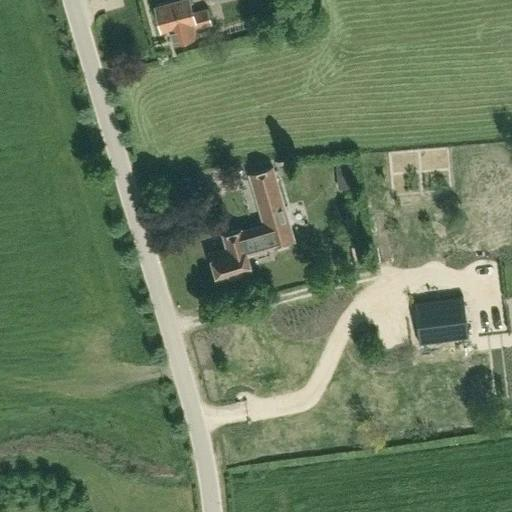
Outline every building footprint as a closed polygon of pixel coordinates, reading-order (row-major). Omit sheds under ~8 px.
[(192,14),(188,0),(175,0),(154,6),(155,11),(153,13),(155,21),(158,22),(160,30),(168,28),(172,42),(197,35),(195,27),(210,23),(207,11),(192,14)] [(352,159),(336,161),(337,171),(353,170),(352,159)] [(294,237),(273,167),(249,174),(264,224),(241,230),(224,234),(228,248),(209,253),(216,279),(233,274),(235,277),(251,273),(245,251),(294,237)] [(511,316),(511,305),(508,279),(484,282),(483,270),(387,283),(391,307),(379,309),(384,347),(467,336),(466,323),(511,316)] [(511,357),(499,359),(503,404),(511,402),(511,357)] [(511,452),(298,477),(302,511),(434,511),(443,484),(480,479),(482,471),(511,467),(511,452)] [(286,511),(283,495),(274,497),(276,511),(286,511)]
